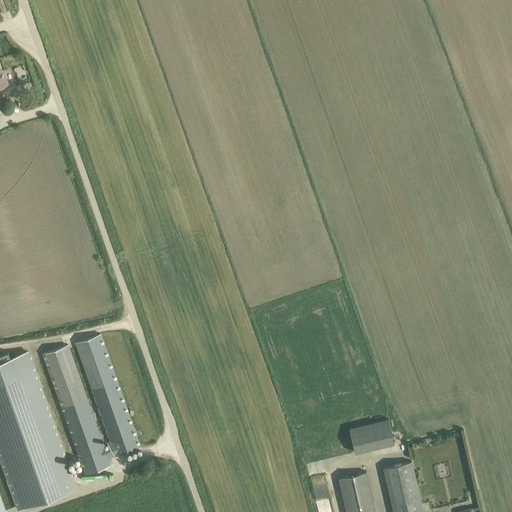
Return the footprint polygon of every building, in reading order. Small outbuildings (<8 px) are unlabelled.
[(0,65),(0,85),(8,83),(5,74),(3,75),(0,65)] [(68,344),(43,353),(85,473),(110,465),(108,457),(115,455),(140,446),(101,333),(76,342),(92,389),(111,443),(103,446),(87,398),(68,344)] [(0,458),(17,507),(77,486),(30,352),(11,359),(8,351),(0,353),(0,458)] [(389,419),(349,428),(355,452),(359,451),(394,443),(389,419)] [(423,511),(411,461),(384,467),(394,511),(423,511)] [(376,511),(366,471),(339,478),(347,511),(376,511)]
